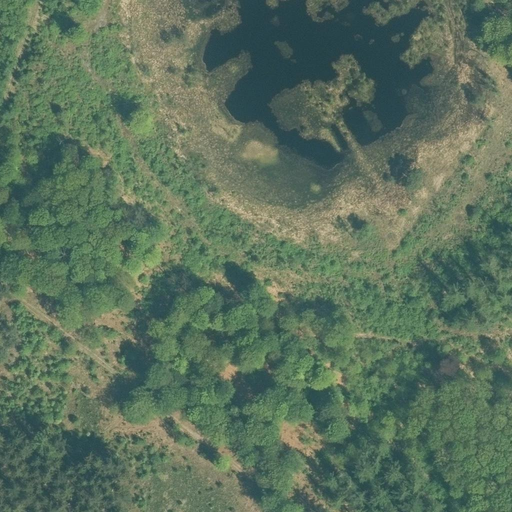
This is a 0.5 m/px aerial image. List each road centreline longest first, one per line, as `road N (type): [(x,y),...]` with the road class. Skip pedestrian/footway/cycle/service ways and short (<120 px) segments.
road 1 (track): [(511,364),(479,336),(416,344),(306,327),(226,356),(130,337),(102,322),(0,226)]
road 2 (track): [(0,286),(292,511)]
road 3 (track): [(0,115),(36,0)]
